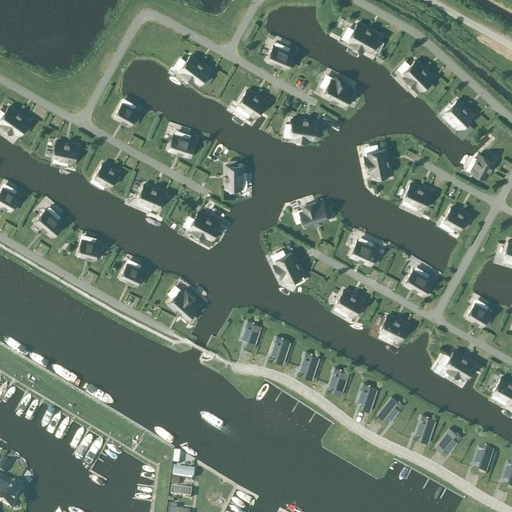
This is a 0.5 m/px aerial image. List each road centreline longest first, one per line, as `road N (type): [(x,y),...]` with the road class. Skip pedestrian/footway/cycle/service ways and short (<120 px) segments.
road 1 (residential): [(79,123),(140,14),(226,55)]
road 2 (residential): [(353,0),(420,38),(511,120)]
road 3 (residential): [(171,334),(0,236)]
road 4 (residential): [(435,318),(309,248)]
road 5 (residential): [(204,192),(79,123)]
road 6 (residential): [(435,318),(496,205)]
